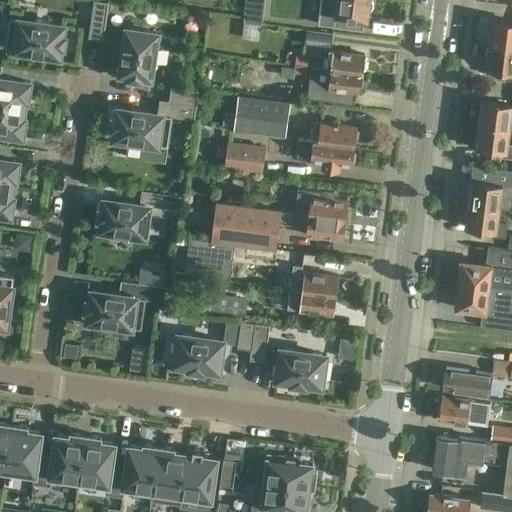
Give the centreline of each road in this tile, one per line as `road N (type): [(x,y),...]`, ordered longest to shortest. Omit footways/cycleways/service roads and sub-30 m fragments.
road 1 (tertiary): [(387,434),(441,0)]
road 2 (residential): [(36,386),(387,434)]
road 3 (residential): [(36,386),(83,76)]
